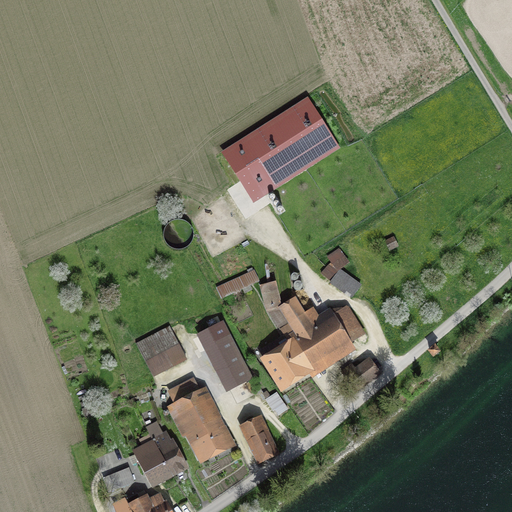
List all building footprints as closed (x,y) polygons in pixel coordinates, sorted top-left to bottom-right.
[(308,97),(221,152),(253,203),(340,148),(308,97)] [(166,240),(168,244),(172,247),(176,249),(180,249),(185,248),(188,246),(191,242),(193,238),(193,234),(192,230),(189,226),(186,223),(181,221),(177,221),(172,223),(168,226),(166,230),(165,235),(166,240)] [(394,240),(385,245),(390,255),(399,250),(394,240)] [(350,268),(339,252),(328,259),(332,265),(322,276),(332,284),(329,287),(352,303),(362,289),(341,273),(350,268)] [(298,291),(300,291),(301,290),(301,289),(302,288),(302,286),(301,285),(301,284),(299,283),(298,283),(297,283),(296,283),(295,284),(294,286),(294,287),(294,288),(295,290),(296,290),(297,291),(298,291)] [(288,344),(259,363),(280,396),(308,379),(311,383),(356,354),(351,347),(366,337),(348,309),(334,318),(330,312),(318,319),(313,311),(305,316),(295,301),(277,312),(287,328),(280,332),(288,344)] [(170,329),(136,347),(154,379),(187,361),(170,329)] [(229,338),(209,348),(229,389),(250,379),(229,338)] [(439,356),(433,349),(426,356),(432,362),(439,356)] [(379,376),(367,361),(354,372),(350,367),(336,380),(352,399),(379,376)] [(169,409),(199,468),(237,449),(206,390),(200,393),(194,381),(169,394),(175,406),(169,409)] [(262,420),(240,430),(257,469),(279,460),(262,420)] [(150,438),(173,478),(189,470),(169,433),(165,436),(159,425),(147,431),(150,438)] [(173,478),(150,438),(140,444),(142,449),(132,454),(152,490),(173,478)] [(129,471),(102,482),(108,497),(136,486),(129,471)] [(129,503),(133,511),(170,511),(161,493),(149,499),(147,494),(129,503)] [(133,511),(129,503),(126,498),(110,506),(112,511),(133,511)]
